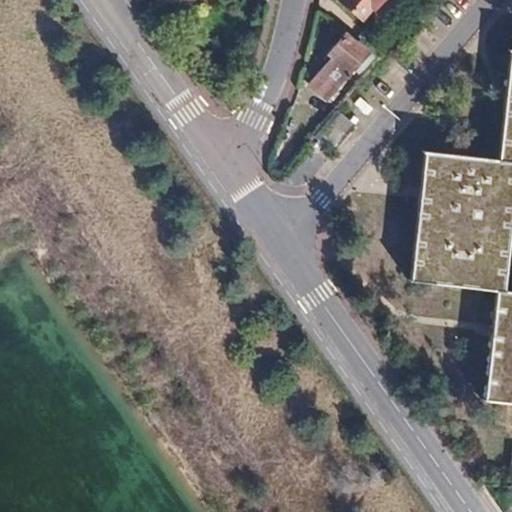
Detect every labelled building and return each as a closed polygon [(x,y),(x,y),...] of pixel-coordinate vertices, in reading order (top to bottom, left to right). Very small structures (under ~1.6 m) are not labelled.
[(368,12),(377,0),(343,0),(339,5),(358,21),(367,10),(368,12)] [(339,85),(365,56),(342,36),(327,54),(331,59),(308,85),(326,101),(339,85)] [(489,163),(511,165),(511,53),(501,52),(489,163)] [(359,133),(374,117),(360,105),(346,121),(359,133)] [(489,294),(501,295),(511,195),(511,165),(489,163),(416,155),(403,282),(489,294)] [(511,296),(501,295),(489,294),(476,404),(511,408),(511,296)]
